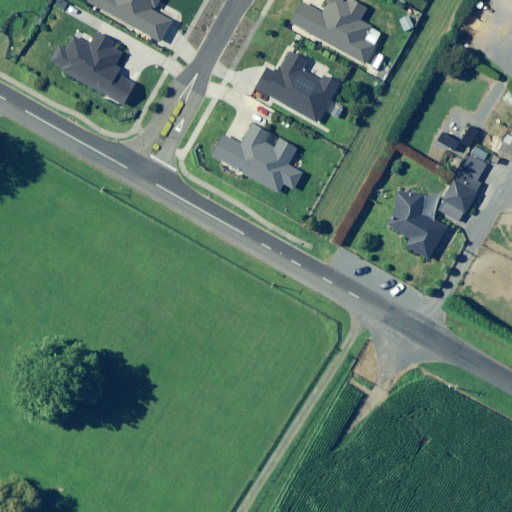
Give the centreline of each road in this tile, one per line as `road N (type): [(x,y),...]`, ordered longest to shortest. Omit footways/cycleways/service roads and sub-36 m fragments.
road 1 (unclassified): [(511,385),(139,176)]
road 2 (residential): [(239,0),(139,176)]
road 3 (unclassified): [(139,176),(0,97)]
